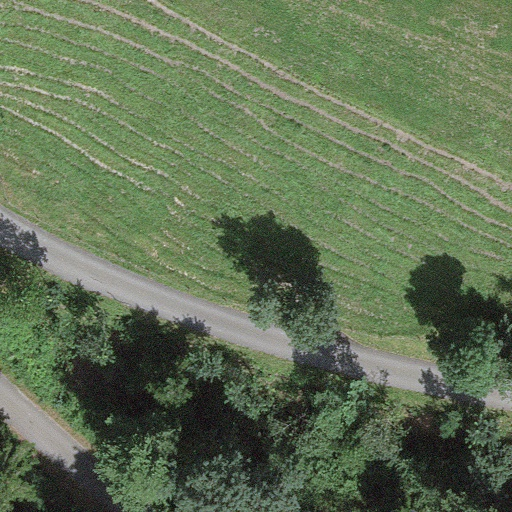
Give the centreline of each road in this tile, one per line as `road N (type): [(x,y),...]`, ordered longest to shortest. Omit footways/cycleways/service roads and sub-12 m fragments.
road 1 (track): [(511,394),(300,347),(193,313),(0,225)]
road 2 (track): [(0,394),(139,511)]
